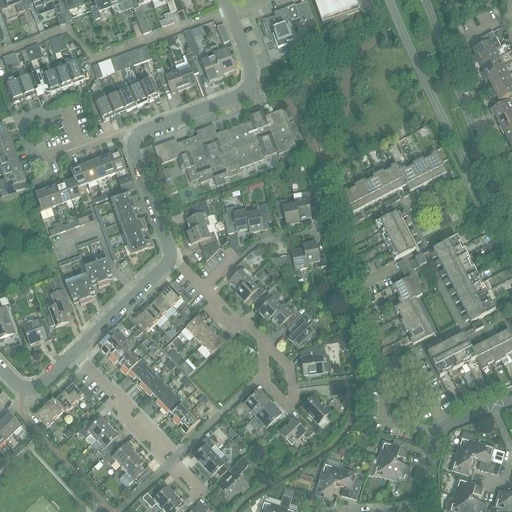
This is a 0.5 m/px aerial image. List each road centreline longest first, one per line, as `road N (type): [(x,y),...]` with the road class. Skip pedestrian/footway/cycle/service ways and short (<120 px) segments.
road 1 (tertiary): [(388,0),(424,92),(511,254)]
road 2 (unknown): [(229,12),(95,61),(59,25),(0,45)]
road 3 (residential): [(129,143),(258,91),(225,0)]
road 4 (tertiary): [(511,206),(470,124),(426,0)]
road 5 (residential): [(170,460),(72,352)]
road 6 (residential): [(203,288),(255,244),(331,228)]
road 7 (residential): [(72,352),(166,259)]
road 8 (residential): [(166,259),(129,143)]
